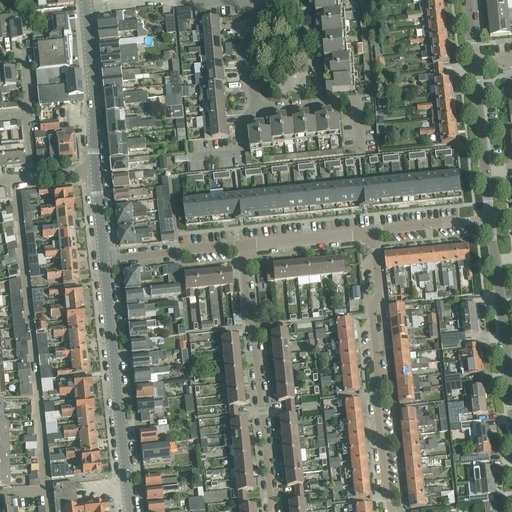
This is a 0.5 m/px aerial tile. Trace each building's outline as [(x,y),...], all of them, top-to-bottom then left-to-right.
[(309,0),(310,7),(316,6),(316,13),(324,13),(325,19),(316,19),(317,29),(323,29),(323,35),(326,35),(326,41),(318,42),(318,52),(324,51),(324,58),(333,58),(333,64),(325,64),(326,74),(331,74),(332,81),(334,80),(335,87),(326,87),(327,97),(333,97),(332,92),(355,90),(352,55),(347,56),(344,10),(339,11),(338,0),(309,0)] [(364,0),(359,0),(360,15),(361,20),(365,90),(371,89),(364,0)] [(442,0),(438,0),(422,2),(420,2),(421,12),(422,15),(428,14),(444,13),(442,0)] [(506,0),(486,0),(488,12),(508,10),(506,0)] [(191,8),(184,9),(185,22),(192,21),(191,8)] [(185,22),(184,9),(177,9),(178,22),(185,22)] [(508,10),(488,12),(489,24),(509,22),(508,10)] [(98,19),(99,30),(137,26),(138,31),(138,38),(147,38),(147,33),(142,29),(141,21),(137,21),(124,22),(123,12),(116,13),(116,17),(106,18),(106,17),(100,17),(100,19),(98,19)] [(19,22),(10,23),(9,23),(11,35),(10,35),(11,41),(22,40),(21,34),(31,32),(29,13),(19,14),(19,22)] [(445,25),(444,13),(428,14),(429,27),(445,25)] [(48,70),(60,69),(69,68),(66,38),(64,38),(63,33),(68,32),(67,14),(52,16),(54,40),(42,41),(32,42),(33,48),(35,72),(48,70)] [(0,42),(2,42),(1,36),(10,35),(11,35),(9,23),(10,23),(9,15),(0,16),(0,42)] [(165,16),(166,26),(167,34),(176,33),(174,15),(165,16)] [(197,32),(220,30),(219,18),(203,20),(204,25),(196,26),(197,32)] [(509,22),(489,24),(490,37),(511,34),(511,29),(510,30),(509,22)] [(445,25),(429,27),(416,28),(417,32),(424,31),(424,38),(418,38),(418,44),(425,43),(425,40),(447,38),(445,25)] [(137,26),(99,30),(100,41),(119,40),(118,33),(138,31),(137,26)] [(220,30),(197,32),(197,35),(197,36),(205,35),(205,42),(221,40),(220,30)] [(448,50),(447,38),(425,40),(425,43),(426,53),(432,53),(432,52),(448,50)] [(222,51),(221,40),(205,42),(206,48),(189,50),(189,54),(199,53),(222,51)] [(102,66),(112,65),(121,64),(121,63),(122,62),(122,65),(138,64),(137,47),(119,49),(119,41),(100,43),(102,66)] [(432,53),(426,53),(421,54),(421,60),(432,59),(433,65),(442,64),(449,63),(448,50),(432,52),(432,53)] [(222,51),(199,53),(199,58),(207,57),(207,63),(223,62),(222,51)] [(223,62),(207,63),(208,69),(201,70),(201,75),(224,73),(223,62)] [(145,70),(139,71),(122,72),(121,66),(102,68),(104,79),(132,77),(132,76),(134,76),(134,77),(145,76),(145,70)] [(3,75),(0,75),(0,94),(0,95),(8,95),(7,87),(15,86),(15,78),(17,77),(16,71),(14,71),(13,68),(2,69),(3,75)] [(49,82),(50,84),(54,84),(54,80),(58,80),(58,78),(61,78),(60,69),(48,70),(49,76),(49,82)] [(179,72),(173,73),(170,73),(171,86),(180,85),(179,72)] [(50,88),(38,89),(37,89),(39,107),(69,104),(83,102),(82,96),(80,73),(65,75),(66,81),(59,82),(58,80),(54,80),(54,84),(50,84),(50,88)] [(225,84),(224,73),(201,75),(201,79),(209,78),(210,84),(207,85),(223,84),(225,84)] [(132,77),(104,79),(105,90),(123,88),(122,80),(124,80),(124,82),(135,81),(134,77),(134,76),(132,76),(132,77)] [(451,79),(444,80),(435,81),(436,94),(452,92),(451,79)] [(223,84),(207,85),(200,86),(201,96),(223,94),(223,84)] [(181,88),(180,85),(171,86),(172,97),(174,97),(182,96),(181,88)] [(146,100),(145,91),(122,93),(122,90),(105,92),(106,103),(146,100)] [(452,92),(436,94),(438,106),(454,105),(452,92)] [(224,105),(223,94),(201,96),(201,101),(209,100),(209,106),(224,105)] [(182,96),(174,97),(175,107),(182,107),(182,98),(182,96)] [(146,100),(106,103),(107,113),(124,112),(124,104),(126,104),(126,106),(146,104),(146,100)] [(224,105),(209,106),(210,113),(203,114),(203,118),(225,115),(224,105)] [(454,105),(438,106),(439,119),(455,117),(454,105)] [(182,107),(175,107),(172,108),(173,120),(184,119),(182,107)] [(248,130),(250,153),(274,150),(274,144),(341,137),(341,138),(339,118),(333,118),(332,110),(322,111),(322,116),(316,117),(316,120),(310,121),(309,112),(299,113),(300,119),(293,120),(293,122),(287,123),(286,115),(277,116),(277,121),(270,122),(271,130),(265,131),(264,123),(254,124),(255,129),(248,130)] [(141,118),(135,119),(127,120),(127,122),(125,123),(124,114),(107,115),(108,126),(141,123),(141,118)] [(226,126),(225,115),(203,118),(203,122),(211,121),(212,128),(226,126)] [(455,117),(439,119),(440,131),(456,130),(455,117)] [(184,119),(175,120),(176,128),(184,128),(184,119)] [(58,121),(39,123),(40,132),(44,132),(59,130),(59,129),(58,121)] [(21,127),(20,122),(16,122),(9,123),(10,131),(17,130),(17,128),(21,127)] [(146,123),(141,123),(108,126),(109,136),(126,135),(126,126),(127,126),(128,129),(136,128),(136,127),(146,126),(146,123)] [(384,125),(376,125),(377,137),(384,137),(384,125)] [(226,126),(212,128),(212,134),(204,135),(205,140),(227,138),(226,126)] [(61,136),(48,137),(49,150),(52,150),(75,148),(74,138),(74,134),(73,134),(73,129),(73,128),(61,129),(61,136)] [(176,128),(177,141),(185,140),(184,128),(176,128)] [(458,142),(456,130),(440,131),(442,144),(458,142)] [(110,149),(145,146),(145,140),(127,142),(127,137),(109,138),(110,149)] [(12,147),(14,166),(25,165),(23,146),(12,147)] [(146,150),(145,146),(110,149),(111,159),(129,158),(128,149),(130,149),(131,152),(146,150)] [(14,166),(12,147),(1,149),(3,167),(14,166)] [(75,148),(52,150),(53,155),(50,155),(51,162),(76,160),(75,148)] [(342,150),(332,151),(263,158),(263,163),(343,155),(342,150)] [(142,158),(121,160),(111,161),(112,173),(122,172),(130,172),(129,164),(149,162),(149,157),(142,158)] [(154,178),(153,172),(113,176),(114,189),(130,187),(129,181),(154,178)] [(448,200),(462,199),(459,173),(445,175),(448,200)] [(435,201),(448,200),(445,175),(432,176),(435,201)] [(422,203),(435,201),(432,176),(419,177),(422,203)] [(408,204),(422,203),(419,177),(406,179),(408,204)] [(395,205),(408,204),(406,179),(393,180),(395,205)] [(382,207),(395,205),(393,180),(380,181),(382,207)] [(369,208),(373,208),(382,207),(380,181),(366,183),(369,208)] [(360,209),(363,209),(361,183),(348,184),(350,210),(359,209),(360,209)] [(337,211),(350,210),(348,184),(334,186),(337,211)] [(169,186),(164,187),(162,187),(164,199),(171,198),(169,186)] [(324,213),(337,211),(334,186),(321,187),(324,213)] [(54,200),(72,198),(71,187),(38,191),(38,196),(53,194),(54,200)] [(311,214),(324,213),(321,187),(308,188),(311,214)] [(298,215),(311,214),(308,188),(295,190),(298,215)] [(0,202),(11,201),(9,189),(0,190),(0,202)] [(115,203),(125,202),(131,201),(131,200),(140,199),(140,198),(142,196),(143,197),(145,194),(145,189),(114,193),(115,203)] [(284,217),(298,215),(295,190),(282,191),(284,217)] [(271,218),(284,217),(282,191),(269,192),(271,218)] [(22,203),(30,203),(29,192),(21,192),(22,203)] [(258,219),(271,218),(269,192),(255,194),(258,219)] [(245,221),(249,221),(249,220),(258,219),(255,194),(242,195),(245,221)] [(226,222),(235,221),(235,222),(239,222),(237,196),(224,197),(226,222)] [(213,224),(226,222),(224,197),(210,198),(213,224)] [(30,203),(22,203),(23,214),(33,213),(40,212),(72,209),(73,209),(72,198),(54,200),(54,206),(40,208),(40,205),(30,206),(30,203)] [(171,198),(164,199),(165,211),(172,210),(171,198)] [(200,225),(213,224),(210,198),(197,199),(200,225)] [(186,226),(200,225),(197,199),(184,201),(186,226)] [(117,216),(145,213),(145,209),(133,210),(132,204),(116,206),(117,216)] [(73,220),(72,209),(40,212),(41,217),(55,215),(56,221),(73,220)] [(172,210),(165,211),(161,211),(161,217),(165,217),(166,221),(173,220),(172,210)] [(7,216),(6,216),(5,212),(2,213),(4,224),(13,222),(12,215),(7,216)] [(33,220),(33,213),(23,214),(24,225),(32,224),(31,220),(33,220)] [(146,218),(145,213),(117,216),(118,226),(134,224),(134,219),(146,218)] [(32,228),(32,224),(24,225),(25,235),(42,234),(74,230),(73,220),(56,221),(56,228),(42,229),(32,228)] [(6,234),(5,230),(12,229),(14,229),(13,222),(4,224),(3,224),(4,234),(6,234)] [(119,238),(149,235),(148,230),(135,231),(134,226),(118,228),(119,238)] [(74,230),(42,234),(43,238),(57,236),(58,243),(75,241),(74,230)] [(166,233),(167,242),(175,241),(174,232),(166,233)] [(6,234),(4,234),(6,245),(16,243),(15,236),(13,237),(7,238),(6,234)] [(34,235),(25,236),(26,246),(35,245),(34,235)] [(149,235),(119,238),(120,247),(136,245),(135,240),(149,239),(149,235)] [(75,241),(58,243),(59,249),(53,250),(53,247),(44,248),(44,255),(76,252),(75,241)] [(16,243),(6,245),(7,252),(8,252),(14,250),(17,250),(16,243)] [(469,246),(456,247),(458,262),(458,268),(464,268),(463,262),(470,261),(469,246)] [(458,262),(456,247),(444,248),(447,269),(452,269),(451,263),(458,262)] [(447,269),(444,248),(433,249),(435,265),(441,264),(442,270),(447,269)] [(435,265),(433,249),(421,251),(423,272),(428,271),(427,265),(435,265)] [(421,251),(409,252),(411,267),(417,266),(418,272),(423,272),(421,251)] [(76,252),(44,255),(45,259),(59,258),(60,264),(77,262),(76,252)] [(411,267),(409,252),(397,253),(400,285),(405,284),(403,274),(404,274),(403,268),(411,267)] [(400,285),(397,253),(385,254),(386,270),(394,269),(394,275),(395,275),(396,285),(400,285)] [(36,256),(34,256),(27,257),(29,268),(39,267),(37,256),(36,256)] [(340,293),(339,283),(338,274),(349,273),(349,266),(342,266),(341,259),(330,260),(331,275),(333,294),(340,293)] [(330,260),(318,261),(320,276),(331,275),(330,260)] [(318,261),(307,262),(308,278),(314,277),(315,287),(321,287),(320,276),(318,261)] [(77,262),(60,264),(61,270),(46,272),(46,276),(78,273),(77,262)] [(307,262),(295,264),(297,279),(308,278),(307,262)] [(295,264),(284,265),(285,280),(297,279),(295,264)] [(9,267),(7,267),(9,278),(11,277),(17,276),(17,273),(19,272),(17,265),(10,266),(9,267)] [(168,275),(179,274),(178,265),(167,266),(168,275)] [(285,280),(284,265),(272,266),(273,274),(267,274),(267,282),(285,280)] [(40,277),(39,267),(29,268),(30,278),(40,277)] [(123,280),(151,277),(151,273),(139,274),(138,269),(122,270),(123,280)] [(230,270),(219,272),(220,287),(225,287),(226,294),(232,294),(230,270)] [(220,287),(219,272),(207,273),(209,288),(220,287)] [(78,273),(46,276),(47,281),(62,279),(63,285),(80,284),(78,273)] [(209,288),(207,273),(195,274),(197,289),(209,288)] [(179,274),(168,275),(169,288),(179,287),(180,286),(179,274)] [(197,289),(195,274),(184,275),(186,298),(193,298),(192,290),(197,289)] [(151,277),(123,280),(124,290),(140,288),(140,283),(151,282),(151,277)] [(9,296),(20,295),(19,292),(21,291),(21,284),(20,279),(10,281),(8,281),(9,296)] [(64,300),(82,298),(81,287),(48,291),(49,296),(64,294),(64,300)] [(180,295),(179,287),(169,288),(125,292),(126,305),(143,303),(142,297),(150,296),(151,298),(180,295)] [(353,299),(362,299),(361,287),(353,287),(353,299)] [(33,304),(42,303),(40,289),(31,290),(33,304)] [(20,299),(20,295),(9,296),(11,307),(23,306),(22,299),(20,299)] [(82,298),(64,300),(65,306),(50,308),(51,313),(83,309),(82,298)] [(42,303),(33,304),(34,314),(43,313),(42,303)] [(184,319),(182,303),(173,304),(175,320),(184,319)] [(23,306),(11,307),(12,318),(22,317),(21,313),(24,313),(23,306)] [(157,312),(156,306),(126,309),(128,321),(145,319),(144,314),(157,312)] [(391,320),(422,316),(422,312),(411,313),(405,313),(405,306),(389,307),(391,320)] [(476,319),(475,306),(456,308),(458,321),(463,321),(476,319)] [(84,320),(83,309),(51,313),(51,317),(66,315),(67,321),(84,320)] [(345,309),(334,310),(335,317),(346,316),(345,309)] [(435,315),(427,316),(428,327),(436,327),(435,315)] [(422,316),(391,320),(392,332),(407,330),(406,323),(412,322),(423,321),(422,316)] [(22,317),(12,318),(13,329),(25,327),(24,320),(22,321),(22,317)] [(337,333),(353,331),(351,319),(329,321),(329,327),(337,326),(337,333)] [(463,321),(458,321),(458,328),(464,328),(464,334),(468,334),(478,333),(476,319),(463,321)] [(84,320),(67,321),(67,327),(52,329),(53,334),(84,331),(83,320),(84,320)] [(155,322),(138,324),(128,325),(129,338),(147,336),(146,330),(156,328),(155,322)] [(45,324),(35,325),(35,330),(36,332),(45,331),(45,329),(45,324)] [(272,344),(287,343),(286,325),(278,326),(278,332),(271,333),(272,344)] [(25,327),(13,329),(14,339),(19,339),(30,338),(30,334),(26,334),(25,327)] [(407,330),(392,332),(393,343),(414,341),(414,336),(408,337),(407,330)] [(84,331),(53,334),(53,338),(68,337),(69,343),(85,341),(84,331)] [(223,350),(238,348),(237,336),(229,337),(229,331),(221,332),(223,350)] [(353,331),(337,333),(338,341),(331,341),(331,346),(354,343),(353,331)] [(441,344),(463,341),(463,334),(441,336),(441,344)] [(46,335),(36,336),(37,346),(47,345),(46,335)] [(30,338),(19,339),(19,343),(15,343),(16,350),(15,350),(15,351),(27,349),(27,342),(30,342),(30,338)] [(149,341),(149,339),(130,341),(131,353),(153,351),(153,348),(156,348),(155,341),(149,341)] [(475,340),(463,341),(441,344),(442,351),(466,348),(468,361),(481,360),(479,346),(476,347),(475,340)] [(85,341),(69,343),(69,349),(54,350),(55,355),(87,352),(85,341)] [(415,346),(414,341),(393,343),(394,355),(410,354),(409,347),(415,346)] [(287,343),(272,344),(273,356),(289,354),(287,343)] [(354,343),(331,346),(332,350),(339,350),(340,357),(355,355),(354,343)] [(47,345),(37,346),(38,356),(47,356),(47,355),(48,355),(47,345)] [(239,360),(238,348),(223,350),(224,361),(239,360)] [(27,349),(15,351),(16,357),(19,357),(20,361),(26,360),(26,356),(28,356),(27,349)] [(87,352),(55,355),(55,360),(70,358),(71,364),(88,363),(87,352)] [(131,356),(133,369),(158,366),(157,353),(131,356)] [(290,366),(289,354),(273,356),(274,368),(290,366)] [(410,354),(394,355),(396,367),(417,365),(416,360),(410,361),(410,354)] [(355,355),(340,357),(340,364),(333,365),(334,370),(356,367),(355,355)] [(47,366),(47,356),(38,356),(39,368),(49,367),(49,366),(47,366)] [(26,360),(20,361),(17,361),(18,372),(30,371),(29,363),(27,364),(26,360)] [(239,360),(224,361),(225,373),(240,371),(239,360)] [(481,360),(468,361),(460,362),(461,376),(482,373),(481,360)] [(427,364),(421,365),(421,369),(428,369),(428,371),(441,369),(440,362),(427,364)] [(88,363),(71,364),(72,370),(57,372),(57,376),(89,373),(88,363)] [(417,365),(396,367),(397,379),(412,378),(411,371),(417,370),(417,365)] [(291,378),(290,366),(274,368),(275,379),(291,378)] [(49,367),(39,368),(41,380),(51,379),(49,367)] [(358,379),(356,367),(334,370),(334,374),(342,374),(342,381),(358,379)] [(167,368),(159,368),(133,371),(134,384),(151,382),(150,375),(168,374),(167,368)] [(30,371),(18,372),(19,383),(22,382),(28,382),(28,378),(30,378),(30,371)] [(242,383),(240,371),(225,373),(226,384),(242,383)] [(445,384),(462,382),(461,376),(451,377),(451,373),(444,374),(445,384)] [(59,392),(91,388),(90,377),(65,380),(65,384),(58,384),(59,392)] [(291,378),(275,379),(277,391),(292,389),(291,378)] [(413,385),(412,378),(397,379),(398,391),(419,389),(419,384),(413,385)] [(51,379),(41,380),(42,393),(49,392),(49,393),(52,392),(51,379)] [(358,379),(342,381),(343,388),(336,389),(336,394),(359,391),(358,379)] [(28,382),(22,382),(22,386),(19,387),(20,397),(32,397),(31,385),(29,385),(28,382)] [(463,388),(462,382),(445,384),(446,395),(452,394),(452,390),(463,388)] [(164,383),(145,385),(135,386),(135,391),(136,400),(153,398),(154,398),(153,390),(164,389),(164,383)] [(242,383),(226,384),(228,396),(243,394),(242,383)] [(484,387),(470,388),(464,389),(466,403),(485,400),(484,387)] [(59,392),(52,392),(49,393),(49,397),(74,395),(74,400),(92,398),(91,388),(59,392)] [(164,389),(153,390),(154,398),(153,398),(153,400),(160,399),(162,399),(164,399),(165,399),(164,389)] [(294,407),(292,389),(277,391),(278,402),(285,401),(286,408),(294,407)] [(420,394),(419,389),(398,391),(399,403),(415,402),(414,394),(420,394)] [(244,406),(243,394),(228,396),(229,414),(237,413),(236,406),(244,406)] [(192,395),(187,396),(184,396),(186,413),(194,412),(192,395)] [(92,398),(74,400),(75,407),(60,408),(61,413),(93,409),(94,409),(92,398)] [(136,402),(137,414),(140,414),(141,423),(150,422),(149,413),(154,412),(154,409),(163,408),(162,399),(160,399),(153,400),(136,402)] [(345,414),(361,412),(360,400),(337,403),(338,408),(345,407),(345,414)] [(485,400),(466,403),(447,405),(450,424),(460,423),(459,415),(473,413),(473,415),(486,414),(485,400)] [(53,403),(43,404),(44,414),(55,413),(53,403)] [(93,409),(61,413),(55,413),(44,414),(46,425),(56,424),(55,418),(76,416),(76,422),(94,420),(93,409)] [(281,429),(296,428),(294,410),(286,411),(287,417),(279,418),(281,429)] [(402,425),(423,422),(422,410),(400,412),(402,425)] [(361,412),(345,414),(346,421),(339,422),(340,427),(362,424),(361,412)] [(232,434),(247,433),(246,421),(238,422),(237,416),(230,416),(232,434)] [(94,420),(76,422),(77,428),(63,429),(63,434),(95,431),(94,420)] [(8,423),(3,423),(0,422),(0,433),(8,433),(8,423)] [(423,422),(402,425),(403,437),(418,435),(417,428),(423,427),(423,422)] [(364,436),(362,424),(340,427),(340,432),(347,431),(348,438),(364,436)] [(150,430),(139,431),(140,443),(157,442),(156,435),(169,433),(168,426),(150,428),(150,430)] [(301,427),(296,428),(281,429),(282,441),(297,439),(297,438),(302,438),(301,427)] [(476,442),(489,441),(488,427),(475,429),(476,442)] [(95,431),(63,434),(47,436),(48,445),(54,445),(54,440),(63,439),(63,440),(78,439),(79,443),(96,441),(95,431)] [(8,433),(0,433),(0,444),(9,444),(8,433)] [(34,433),(27,433),(27,437),(25,437),(25,444),(36,443),(36,436),(34,436),(34,433)] [(248,444),(247,433),(232,434),(232,440),(224,441),(225,447),(233,446),(248,444)] [(418,435),(403,437),(404,449),(425,446),(425,442),(419,442),(418,435)] [(364,436),(348,438),(349,445),(342,446),(342,451),(365,448),(364,436)] [(191,440),(169,443),(141,446),(143,463),(171,460),(170,453),(198,450),(197,439),(191,440)] [(297,439),(282,441),(283,452),(298,451),(297,439)] [(96,441),(79,443),(79,449),(65,451),(65,455),(97,452),(96,441)] [(489,441),(476,442),(470,443),(472,456),(460,458),(460,464),(479,462),(489,461),(488,455),(491,454),(489,441)] [(36,450),(36,443),(25,444),(25,451),(27,451),(27,454),(34,454),(34,450),(36,450)] [(9,444),(0,444),(0,455),(9,455),(9,444)] [(248,444),(233,446),(234,457),(249,456),(248,444)] [(426,451),(425,446),(404,449),(405,461),(421,459),(420,452),(426,451)] [(365,448),(342,451),(343,455),(349,455),(350,462),(366,460),(365,448)] [(300,462),(298,451),(283,452),(284,464),(300,462)] [(97,452),(65,455),(49,456),(50,463),(66,461),(66,460),(80,458),(81,464),(99,462),(98,452),(97,452)] [(34,454),(27,454),(27,458),(25,458),(25,465),(39,465),(38,458),(34,458),(34,454)] [(0,465),(9,466),(9,455),(0,455),(0,465)] [(250,467),(249,456),(234,457),(235,469),(250,467)] [(421,459),(405,461),(407,473),(427,470),(427,465),(421,466),(421,459)] [(366,460),(350,462),(351,469),(344,470),(344,475),(367,472),(366,460)] [(479,462),(460,464),(461,471),(474,469),(475,483),(481,483),(494,481),(492,468),(490,468),(489,461),(479,462)] [(99,462),(81,464),(81,470),(69,471),(68,465),(50,467),(51,478),(100,473),(99,462)] [(301,474),(300,462),(284,464),(285,475),(301,474)] [(0,476),(10,477),(9,466),(0,465),(0,476)] [(252,479),(250,467),(235,469),(236,481),(252,479)] [(427,470),(407,473),(408,485),(423,483),(422,476),(428,475),(428,470),(427,470)] [(367,472),(344,475),(345,479),(352,479),(353,486),(369,484),(367,472)] [(301,474),(285,475),(287,487),(294,486),(295,493),(303,492),(301,474)] [(144,477),(145,488),(182,484),(181,478),(161,480),(160,475),(144,477)] [(0,487),(10,488),(10,477),(0,476),(0,487)] [(37,476),(31,476),(29,476),(29,487),(39,487),(39,479),(37,479),(37,476)] [(253,490),(252,479),(236,481),(238,499),(246,498),(245,491),(253,490)] [(495,495),(494,481),(481,483),(475,483),(476,496),(469,497),(470,504),(484,503),(488,503),(488,502),(487,496),(495,495)] [(201,482),(195,483),(192,483),(193,491),(202,490),(201,482)] [(55,511),(108,511),(107,502),(77,506),(74,483),(52,485),(55,511)] [(424,490),(423,483),(408,485),(409,497),(430,494),(430,489),(424,490)] [(369,484),(353,486),(353,493),(346,494),(347,499),(370,496),(369,484)] [(162,494),(182,492),(182,486),(145,490),(146,500),(163,499),(162,494)] [(430,494),(409,497),(410,509),(426,507),(425,499),(431,499),(430,494)] [(289,511),(304,511),(303,495),(295,496),(296,502),(288,503),(289,511)] [(198,498),(197,498),(198,511),(205,511),(203,497),(198,498)] [(147,504),(147,511),(164,511),(164,508),(177,507),(176,500),(147,504)] [(239,511),(255,511),(254,506),(247,507),(246,501),(238,501),(239,511)] [(488,503),(484,503),(485,511),(497,511),(496,501),(488,502),(488,503)] [(17,511),(16,503),(10,504),(0,504),(0,511),(17,511)]
